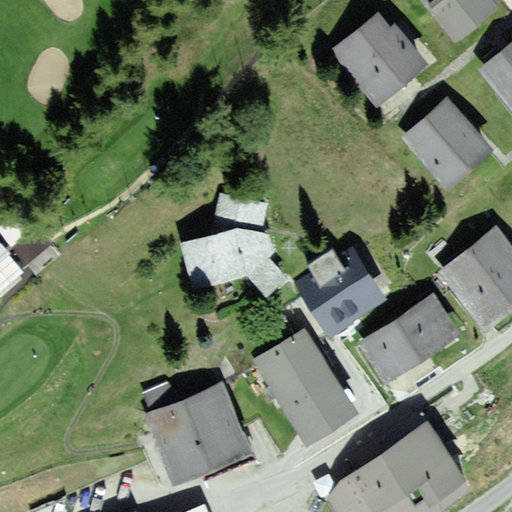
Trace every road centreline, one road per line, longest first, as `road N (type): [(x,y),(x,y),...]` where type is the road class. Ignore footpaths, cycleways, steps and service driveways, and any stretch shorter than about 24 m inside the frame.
road 1 (residential): [(112,511),(137,501),(281,482),(381,425),(511,332)]
road 2 (track): [(0,308),(26,275),(24,260),(114,202),(198,117),(205,80)]
